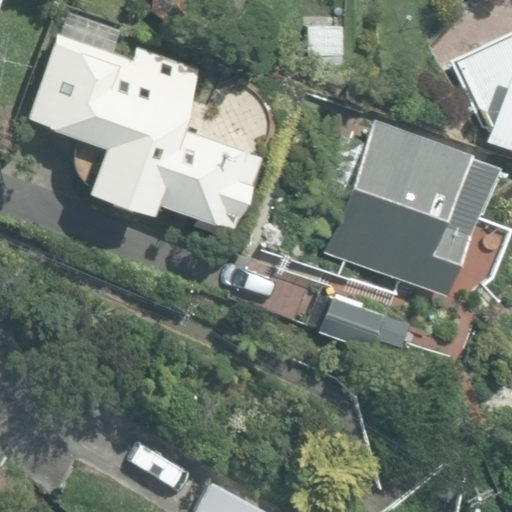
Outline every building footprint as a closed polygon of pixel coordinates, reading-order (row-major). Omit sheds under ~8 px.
[(300,23),(300,52),(334,52),(333,22),(300,23)] [(475,132),(511,144),(511,24),(444,58),(475,132)] [(43,31),(14,112),(91,140),(75,185),(145,210),(149,197),(223,224),(250,147),(176,121),(198,61),(130,37),(122,59),(43,31)] [(320,247),(440,289),(486,158),(457,148),(458,147),(367,115),(320,247)] [(108,463),(188,511),(204,478),(213,462),(136,416),(108,463)] [(269,511),(204,478),(188,511),(186,511),(269,511)]
